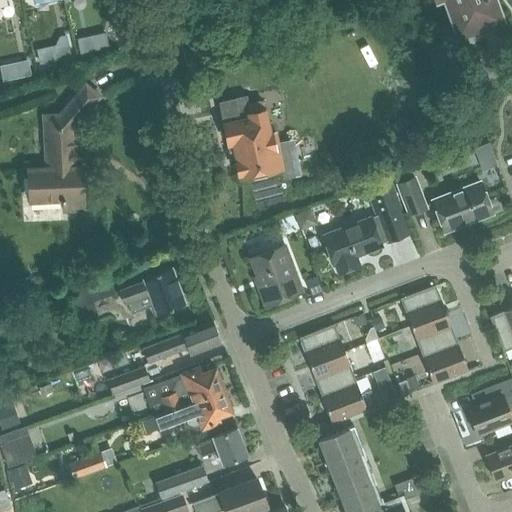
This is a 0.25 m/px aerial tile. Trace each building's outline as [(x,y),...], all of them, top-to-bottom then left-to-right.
[(436,0),(437,0),(445,0),(459,36),(502,21),(494,0),(436,0)] [(188,74),(208,69),(214,68),(203,24),(178,30),(188,74)] [(107,33),(98,34),(101,50),(110,48),(107,33)] [(58,60),(72,57),(69,42),(55,45),(58,60)] [(29,60),(20,62),(23,77),(32,76),(29,60)] [(63,203),(63,208),(83,207),(81,167),(74,167),(72,127),(98,96),(85,85),(60,114),(45,115),(47,169),(29,170),(30,201),(61,199),(61,203),(63,203)] [(240,177),(281,168),(299,164),(293,140),(276,143),(274,131),(269,132),(263,102),(248,105),(246,95),(218,101),(229,152),(235,151),(240,177)] [(492,163),(485,147),(472,152),(478,168),(492,163)] [(408,213),(426,207),(414,177),(397,184),(408,213)] [(480,181),(432,199),(444,231),(492,213),(480,181)] [(371,217),(322,235),(326,245),(333,264),(335,263),(338,272),(359,264),(355,255),(381,245),(381,244),(409,233),(400,209),(390,182),(368,191),(377,215),(371,217)] [(259,276),(262,284),(258,285),(265,305),(297,293),(291,279),(296,277),(283,245),(250,257),(257,277),(259,276)] [(143,281),(119,290),(123,303),(127,302),(127,304),(179,285),(172,266),(142,278),(143,281)] [(318,275),(306,279),(312,294),(323,289),(318,275)] [(97,311),(93,300),(115,292),(111,280),(71,295),(80,318),(97,311)] [(411,326),(446,313),(435,284),(400,298),(411,326)] [(511,347),(511,307),(489,316),(503,351),(511,347)] [(446,313),(411,326),(421,354),(457,341),(446,313)] [(362,314),(353,317),(356,326),(365,323),(362,314)] [(380,315),(371,318),(376,328),(384,325),(380,315)] [(148,363),(161,357),(186,348),(189,355),(221,342),(213,320),(142,347),(148,363)] [(299,337),(310,365),(345,352),(334,323),(299,337)] [(377,339),(366,343),(369,350),(380,346),(377,339)] [(457,341),(421,354),(432,383),(468,369),(457,341)] [(320,393),(355,380),(345,352),(310,365),(320,393)] [(144,365),(106,379),(112,393),(149,380),(144,365)] [(159,396),(164,411),(222,389),(219,381),(222,379),(220,372),(216,373),(214,368),(202,373),(199,367),(182,374),(183,375),(176,378),(169,392),(159,396)] [(415,374),(406,378),(410,388),(419,385),(415,374)] [(470,416),(467,418),(471,429),(475,428),(477,433),(495,425),(511,419),(509,413),(511,411),(511,377),(478,390),(482,402),(467,407),(470,416)] [(355,380),(320,393),(331,422),(376,405),(370,389),(360,393),(355,380)] [(405,380),(397,383),(402,395),(410,391),(405,380)] [(384,387),(389,400),(397,396),(393,384),(384,387)] [(226,399),(222,389),(164,411),(152,415),(158,430),(170,426),(170,425),(184,419),(187,426),(195,429),(202,427),(220,421),(218,415),(230,410),(229,409),(232,406),(230,399),(226,399)] [(143,394),(130,396),(132,410),(145,408),(143,394)] [(9,405),(0,408),(0,422),(3,429),(16,424),(9,405)] [(329,467),(339,494),(346,511),(374,511),(385,508),(375,480),(364,453),(353,425),(318,439),(329,467)] [(222,464),(228,461),(247,454),(237,427),(211,437),(195,443),(200,456),(217,450),(222,464)] [(16,437),(0,442),(0,444),(1,446),(8,465),(25,459),(16,437)] [(511,472),(511,444),(485,455),(495,479),(511,472)] [(100,451),(68,463),(74,478),(105,467),(100,451)] [(155,481),(162,498),(180,491),(208,481),(202,464),(155,481)] [(20,466),(9,470),(12,479),(24,475),(20,466)] [(413,477),(394,484),(400,500),(419,493),(413,477)] [(256,478),(218,492),(219,493),(193,503),(196,511),(215,511),(225,509),(226,511),(250,511),(267,506),(256,478)] [(184,511),(187,511),(180,491),(162,498),(163,500),(140,508),(141,511),(184,511)]
